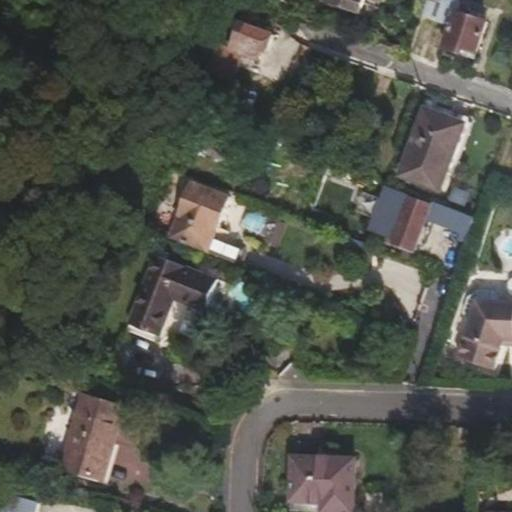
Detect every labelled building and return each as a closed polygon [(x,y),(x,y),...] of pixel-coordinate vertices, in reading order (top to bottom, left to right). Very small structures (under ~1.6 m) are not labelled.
[(354,15),(359,0),(324,0),(323,6),(354,15)] [(487,24),(456,14),(459,5),(445,0),(424,0),(419,18),(450,29),(443,50),(463,56),(465,49),(477,53),(487,24)] [(269,55),(274,40),(240,28),(231,54),(260,64),(264,54),(269,55)] [(441,195),(461,139),(452,136),(423,126),(402,181),(441,195)] [(216,232),(229,198),(192,183),(170,240),(218,260),(224,243),(219,240),(221,234),(216,232)] [(474,218),(434,204),(431,210),(402,199),(395,215),(404,218),(393,246),(416,254),(428,223),(461,236),(458,241),(466,244),(474,218)] [(368,255),(374,243),(354,234),(349,247),(368,255)] [(211,314),(223,281),(157,258),(131,328),(165,342),(180,302),(211,314)] [(511,342),(511,305),(477,304),(458,362),(494,373),(504,343),(511,342)] [(114,481),(133,412),(92,400),(73,469),(114,481)] [(329,511),(356,511),(357,458),(296,457),(296,511),(329,511)] [(42,511),(46,500),(20,492),(13,511),(42,511)] [(511,511),(511,496),(491,496),(490,511),(511,511)]
